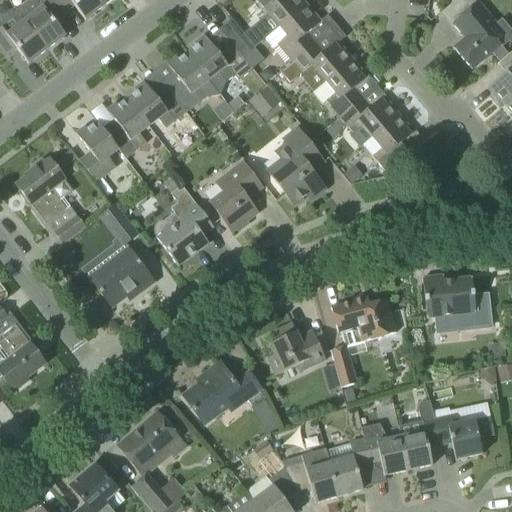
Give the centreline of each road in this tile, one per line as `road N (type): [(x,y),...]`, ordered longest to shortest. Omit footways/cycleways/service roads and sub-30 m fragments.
road 1 (residential): [(102,384),(241,289),(317,252),(437,224),(511,224)]
road 2 (residential): [(7,123),(173,0)]
road 3 (residential): [(468,138),(392,59),(387,0)]
road 4 (residential): [(102,384),(0,251)]
road 5 (residential): [(0,472),(102,384)]
